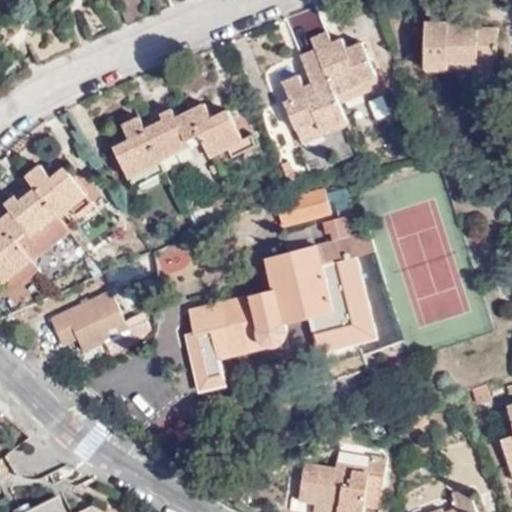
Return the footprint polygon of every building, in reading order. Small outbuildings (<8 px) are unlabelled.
[(168,7),(165,0),(116,0),(127,24),(168,7)] [(117,28),(105,1),(76,14),(88,41),(117,28)] [(446,74),(469,73),(477,74),(478,65),(495,65),(495,30),(473,29),(453,29),(453,22),(460,22),(459,7),(423,6),(423,69),(446,69),(446,74)] [(79,44),(66,17),(22,37),(36,65),(79,44)] [(360,83),(374,77),(360,45),(344,51),(347,57),(336,62),(328,44),(323,33),(308,40),(312,51),(299,57),(310,84),(302,88),(297,77),(280,85),(287,102),(282,104),(294,131),(316,122),(322,136),(349,124),(340,104),(365,93),(360,83)] [(347,57),(344,51),(339,40),(328,44),(336,62),(347,57)] [(0,88),(26,70),(9,45),(0,51),(0,88)] [(477,74),(469,73),(470,92),(493,93),(503,84),(502,74),(496,73),(495,65),(478,65),(477,74)] [(379,87),(374,77),(360,83),(365,93),(379,87)] [(383,94),(370,99),(377,116),(390,111),(383,94)] [(226,147),(242,140),(227,110),(212,118),(203,103),(176,116),(172,108),(159,114),(161,120),(145,128),(140,117),(123,125),(129,139),(114,147),(128,178),(161,163),(160,159),(189,145),(187,139),(199,133),(210,154),(226,147)] [(300,146),(322,136),(316,122),(294,131),(300,146)] [(250,135),(242,140),(226,147),(230,157),(255,144),(250,135)] [(161,163),(128,178),(133,187),(165,171),(161,163)] [(0,274),(5,281),(33,260),(18,242),(29,233),(33,238),(58,217),(60,219),(71,210),(87,196),(64,170),(52,179),(39,167),(27,179),(35,188),(20,201),(16,197),(7,206),(11,212),(0,221),(0,274)] [(331,207),(324,185),(276,198),(282,222),(331,207)] [(93,203),(87,196),(71,210),(77,217),(93,203)] [(33,260),(71,231),(60,219),(58,217),(33,238),(29,233),(18,242),(33,260)] [(373,247),(367,227),(269,254),(277,286),(189,309),(195,333),(214,328),(222,352),(270,340),(280,344),(286,342),(291,335),(289,321),(338,306),(327,260),(373,247)] [(33,260),(5,281),(13,288),(39,267),(33,260)] [(128,328),(111,290),(50,316),(60,341),(77,335),(82,348),(128,328)] [(170,328),(175,349),(187,346),(182,326),(170,328)] [(486,399),(483,383),(468,386),(472,402),(486,399)] [(511,402),(505,404),(511,425),(511,433),(500,438),(511,472),(511,471),(511,402)] [(415,430),(430,425),(426,410),(402,417),(404,425),(412,423),(415,430)] [(382,508),(388,462),(373,460),(372,468),(371,473),(356,471),(357,466),(339,463),(338,468),(307,464),(301,500),(317,502),(341,506),(339,511),(365,511),(366,505),(382,508)] [(474,511),(467,488),(451,493),(455,507),(442,511),(441,511),(440,507),(427,511),(474,511)] [(99,511),(90,507),(79,511),(64,511),(56,495),(20,511),(99,511)] [(315,511),(339,511),(341,506),(317,502),(315,511)]
